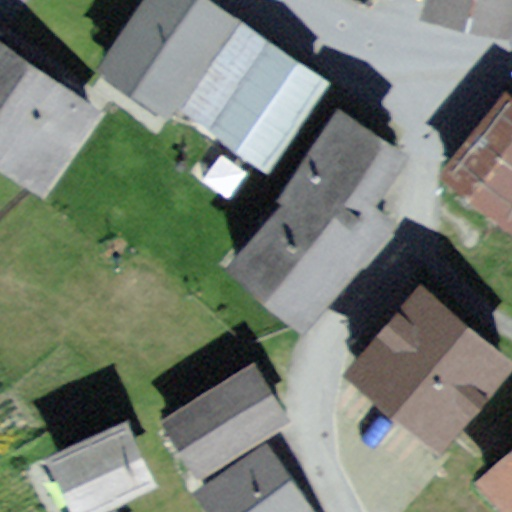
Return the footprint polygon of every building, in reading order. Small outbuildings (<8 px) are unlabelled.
[(214,0),(140,0),(99,59),(167,105),(231,12),(214,0)] [(511,0),(420,0),(511,23),(511,0)] [(318,72),(240,16),(178,102),(229,139),(256,158),(318,72)] [(77,88),(0,34),(0,160),(39,187),(98,102),(77,88)] [(511,92),(509,91),(445,177),(464,191),(511,226),(511,92)] [(406,149),(332,94),(200,268),(295,339),(369,241),(386,219),(365,203),(406,149)] [(511,351),(421,279),(392,313),(343,374),(433,447),(511,351)] [(286,421),(250,360),(151,419),(167,446),(187,479),(286,421)] [(128,456),(113,420),(30,455),(53,511),(75,511),(140,485),(128,456)] [(511,511),(511,434),(463,478),(493,511),(511,511)] [(300,511),(282,488),(253,448),(192,493),(205,511),(300,511)]
